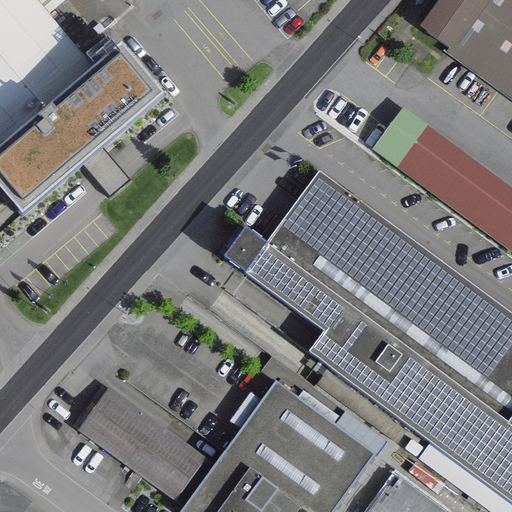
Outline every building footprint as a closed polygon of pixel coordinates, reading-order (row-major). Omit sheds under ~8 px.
[(0,0),(0,152),(99,68),(41,0),(0,0)] [(511,0),(446,0),(421,36),(511,99),(511,0)] [(120,50),(99,68),(0,152),(0,191),(24,220),(83,169),(103,152),(164,101),(120,50)] [(511,187),(429,128),(397,170),(511,255),(511,187)] [(91,178),(85,183),(107,208),(139,182),(117,156),(111,161),(103,152),(83,169),(91,178)] [(511,511),(511,311),(319,170),(266,242),(245,227),(221,259),(320,332),(301,358),(510,511),(511,511)] [(338,511),(378,461),(276,384),(216,463),(111,383),(74,432),(179,511),(338,511)] [(443,511),(395,477),(369,511),(443,511)]
